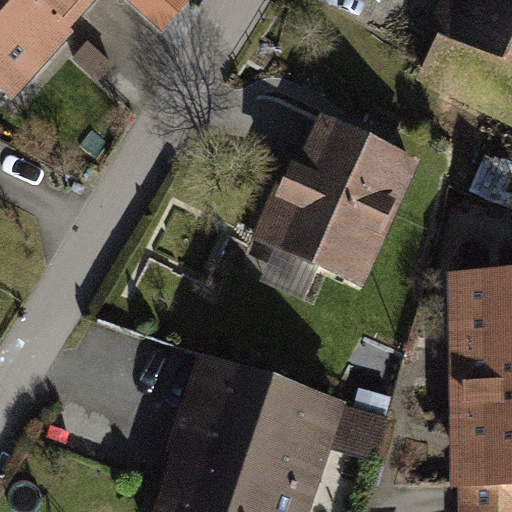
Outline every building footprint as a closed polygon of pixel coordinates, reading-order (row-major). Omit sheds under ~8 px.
[(0,0),(0,103),(4,107),(99,0),(0,0)] [(511,0),(443,0),(430,27),(448,36),(424,84),(511,127),(511,0)] [(419,162),(317,115),(258,242),(361,288),(419,162)] [(511,511),(511,271),(448,274),(456,511),(511,511)] [(390,418),(198,355),(146,511),(310,511),(330,453),(374,467),(390,418)]
